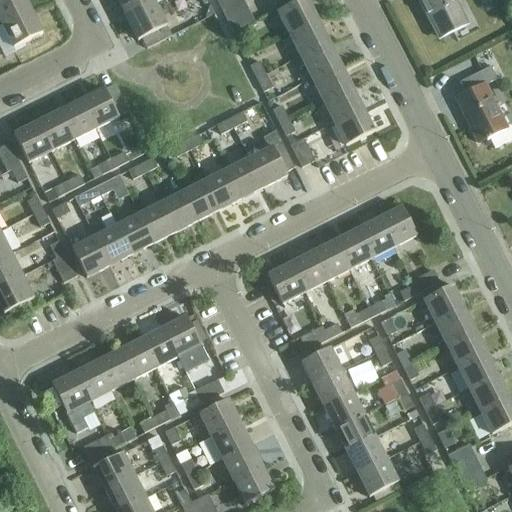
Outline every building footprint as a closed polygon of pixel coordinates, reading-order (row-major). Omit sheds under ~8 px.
[(0,0),(0,23),(2,27),(31,12),(24,0),(0,0)] [(115,0),(126,19),(155,5),(163,0),(115,0)] [(217,0),(216,1),(222,14),(244,3),(242,0),(217,0)] [(304,0),(277,14),(289,37),(318,23),(307,1),(307,0),(304,0)] [(453,0),(415,0),(435,40),(465,25),(453,0)] [(499,0),(487,0),(492,9),(502,5),(499,0)] [(222,14),(228,24),(249,14),(244,3),(222,14)] [(155,5),(126,19),(138,42),(167,28),(155,5)] [(31,12),(2,27),(13,50),(42,35),(31,12)] [(249,14),(228,24),(234,37),(256,27),(249,14)] [(289,37),(300,59),(329,45),(318,23),(289,37)] [(300,59),(311,81),(340,67),(329,45),(300,59)] [(250,68),(256,81),(265,76),(259,63),(250,68)] [(311,81),(322,103),(351,89),(340,67),(311,81)] [(465,97),(455,102),(478,146),(485,142),(486,144),(489,143),(493,152),(511,142),(511,134),(509,129),(506,131),(484,88),(496,82),(490,70),(459,85),(465,97)] [(265,76),(256,81),(263,94),(272,89),(265,76)] [(322,103),(333,126),(362,111),(351,89),(322,103)] [(104,90),(81,102),(95,131),(119,120),(104,90)] [(81,102),(59,113),(73,142),(95,131),(81,102)] [(272,112),(279,125),(288,120),(281,108),(272,112)] [(362,111),(333,126),(345,149),(375,134),(374,132),(373,132),(362,111)] [(59,113),(36,125),(51,154),(73,142),(59,113)] [(242,114),(229,121),(234,130),(247,123),(242,114)] [(288,120),(279,125),(285,138),(295,134),(288,120)] [(234,130),(229,121),(216,127),(221,137),(234,130)] [(51,154),(36,125),(13,136),(28,165),(51,154)] [(269,150),(249,161),(264,190),(287,178),(285,175),(295,170),(277,133),(264,140),(269,150)] [(198,137),(185,143),(189,152),(203,146),(198,137)] [(290,147),(301,170),(315,163),(303,141),(290,147)] [(189,152),(185,143),(172,150),(176,159),(189,152)] [(11,172),(20,167),(9,145),(0,149),(0,160),(7,174),(11,172)] [(124,154),(111,161),(115,170),(128,164),(124,154)] [(154,159),(141,166),(145,175),(159,168),(154,159)] [(115,170),(111,161),(97,168),(102,177),(115,170)] [(249,161),(227,172),(242,201),(264,190),(249,161)] [(145,175),(141,166),(128,173),(132,182),(145,175)] [(11,172),(18,185),(27,180),(20,167),(11,172)] [(227,172),(205,183),(220,212),(242,201),(227,172)] [(79,177),(66,184),(71,193),(84,186),(79,177)] [(110,182),(97,189),(101,198),(114,191),(110,182)] [(205,183),(183,194),(198,223),(220,212),(205,183)] [(71,193),(66,184),(53,190),(58,199),(71,193)] [(101,198),(97,189),(84,195),(88,204),(101,198)] [(183,194),(161,205),(175,235),(198,223),(183,194)] [(27,203),(33,215),(42,210),(36,199),(27,203)] [(52,212),(56,221),(70,214),(65,205),(52,212)] [(161,205),(139,217),(153,246),(175,235),(161,205)] [(401,209),(378,221),(393,250),(416,238),(401,209)] [(42,210),(33,215),(40,229),(49,225),(42,210)] [(107,233),(94,239),(109,268),(131,257),(117,228),(116,228),(110,216),(101,221),(107,233)] [(139,217),(117,228),(131,257),(153,246),(139,217)] [(378,221),(356,232),(371,261),(393,250),(378,221)] [(356,232),(334,244),(349,273),(371,261),(356,232)] [(0,261),(11,256),(0,234),(0,261)] [(109,268),(94,239),(71,251),(86,280),(109,268)] [(49,248),(56,261),(65,256),(59,243),(49,248)] [(334,244),(312,255),(327,284),(349,273),(334,244)] [(312,255),(290,266),(305,295),(327,284),(312,255)] [(0,261),(0,288),(22,278),(11,256),(0,261)] [(65,256),(56,261),(52,263),(63,285),(76,278),(65,256)] [(305,295),(290,266),(267,278),(282,307),(305,295)] [(410,284),(412,288),(417,297),(439,285),(433,272),(410,284)] [(22,278),(0,288),(0,306),(4,314),(3,315),(4,316),(33,301),(22,278)] [(423,303),(435,326),(464,311),(453,289),(453,287),(423,303)] [(417,297),(412,288),(399,294),(404,303),(417,297)] [(381,304),(368,310),(373,319),(386,313),(381,304)] [(373,319),(368,310),(355,317),(354,313),(345,318),(351,330),(373,319)] [(435,326),(446,348),(475,333),(464,311),(435,326)] [(186,319),(163,330),(177,359),(185,374),(208,362),(186,319)] [(396,334),(389,321),(380,325),(387,338),(396,334)] [(341,335),(337,326),(324,333),(328,342),(341,335)] [(328,342),(324,333),(322,329),(300,340),(306,353),(328,342)] [(163,330),(141,342),(155,371),(177,359),(163,330)] [(446,348),(457,370),(486,355),(475,333),(446,348)] [(369,343),(375,356),(384,351),(378,338),(369,343)] [(141,342),(119,353),(133,382),(155,371),(141,342)] [(301,365),(312,388),(341,373),(330,350),(301,365)] [(384,351),(375,356),(382,369),(391,364),(384,351)] [(396,357),(403,370),(412,365),(405,352),(396,357)] [(119,353),(96,364),(111,393),(133,382),(119,353)] [(457,370),(468,392),(497,377),(486,355),(457,370)] [(200,380),(219,372),(214,361),(196,369),(200,380)] [(96,364),(74,375),(89,404),(111,393),(96,364)] [(412,365),(403,370),(409,383),(418,378),(412,365)] [(312,388),(324,410),(353,395),(341,373),(312,388)] [(433,382),(441,398),(457,390),(449,374),(433,382)] [(74,375),(51,387),(66,416),(71,426),(76,435),(87,430),(82,420),(87,418),(94,414),(89,404),(74,375)] [(468,392),(479,414),(508,399),(497,377),(468,392)] [(195,393),(197,397),(201,406),(224,395),(217,382),(195,393)] [(391,387),(398,400),(407,395),(400,382),(391,387)] [(188,413),(177,393),(169,397),(179,418),(188,413)] [(324,410),(335,432),(364,417),(353,395),(324,410)] [(407,395),(398,400),(404,413),(413,409),(407,395)] [(418,401),(425,414),(434,409),(427,396),(418,401)] [(201,406),(197,397),(184,404),(188,413),(201,406)] [(511,406),(508,399),(479,414),(491,437),(511,426),(511,406)] [(199,416),(211,439),(240,425),(228,402),(199,416)] [(434,409),(425,414),(432,427),(441,422),(434,409)] [(165,413),(152,419),(157,429),(170,422),(165,413)] [(335,432),(346,454),(375,439),(364,417),(335,432)] [(157,429),(152,419),(139,426),(144,435),(157,429)] [(211,439),(222,462),(251,447),(240,425),(211,439)] [(413,431),(420,444),(429,440),(422,427),(413,431)] [(164,434),(171,447),(180,443),(173,429),(164,434)] [(120,434),(107,441),(112,451),(126,444),(120,434)] [(112,451),(107,441),(105,437),(83,448),(90,462),(112,451)] [(346,454),(357,476),(386,462),(375,439),(346,454)] [(429,440),(420,444),(427,457),(425,458),(432,471),(442,466),(429,440)] [(153,452),(160,465),(169,460),(162,447),(153,452)] [(222,462),(233,484),(262,469),(251,447),(222,462)] [(447,458),(454,470),(475,460),(469,447),(447,458)] [(94,471),(105,493),(134,478),(122,455),(92,470),(93,472),(94,471)] [(169,460),(160,465),(166,478),(175,474),(169,460)] [(454,470),(459,481),(480,470),(475,460),(454,470)] [(180,466),(187,479),(196,474),(189,461),(180,466)] [(386,462),(357,476),(369,499),(398,485),(386,462)] [(262,469),(233,484),(245,507),(274,492),(262,469)] [(480,470),(459,481),(466,494),(487,483),(480,470)] [(196,474),(187,479),(194,492),(203,487),(196,474)] [(105,493),(114,511),(121,511),(145,500),(134,478),(105,493)] [(175,496),(182,509),(191,505),(184,492),(175,496)] [(215,511),(207,496),(195,503),(199,511),(215,511)] [(121,511),(151,511),(145,500),(121,511)] [(191,505),(182,509),(183,511),(199,511),(195,503),(191,505)]
